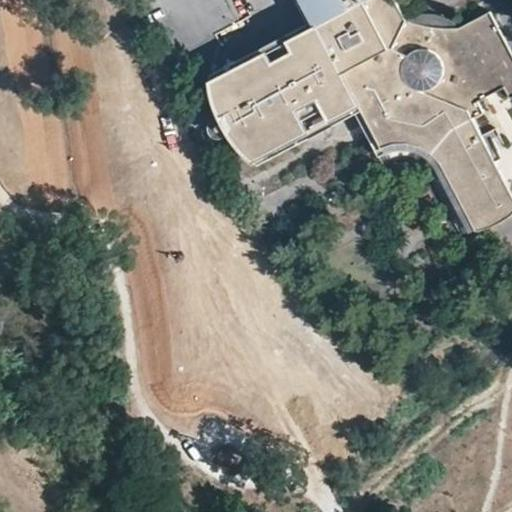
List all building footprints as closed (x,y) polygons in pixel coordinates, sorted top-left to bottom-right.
[(304,0),(316,22),(310,25),(210,77),(212,92),(219,113),(224,112),(230,122),(226,126),(242,148),(250,155),(358,101),(379,144),(385,141),(392,140),(400,139),(409,140),(417,141),(423,145),(436,156),(440,162),(460,201),(475,194),(502,180),(489,152),(481,134),(472,116),(482,111),(477,100),(503,87),(508,97),(511,95),(511,55),(488,11),(459,25),(408,19),(398,0),(304,0)] [(316,22),(304,0),(297,0),(310,25),(316,22)] [(495,127),(481,134),(489,152),(503,145),(495,127)] [(511,199),(502,180),(475,194),(489,223),(495,220),(511,207),(511,199)] [(475,194),(460,201),(474,231),(489,223),(475,194)]
